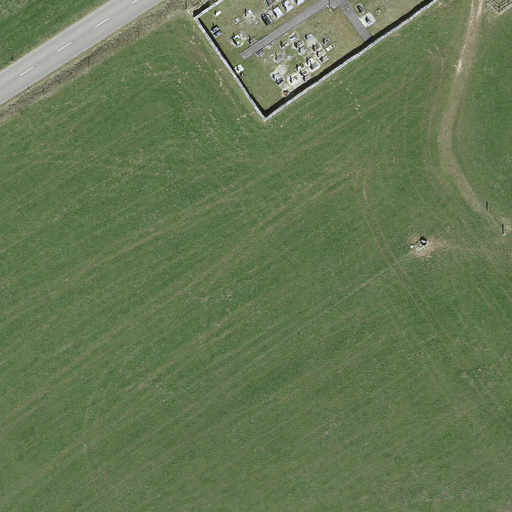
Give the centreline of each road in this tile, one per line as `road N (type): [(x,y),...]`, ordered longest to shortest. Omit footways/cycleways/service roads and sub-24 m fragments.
road 1 (track): [(476,0),(445,141),(477,216)]
road 2 (tertiary): [(133,0),(0,84)]
